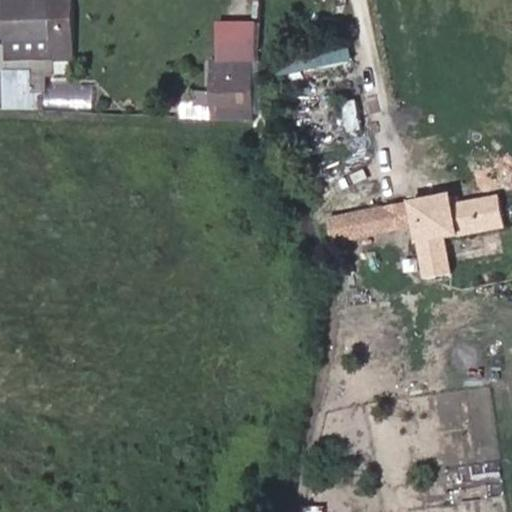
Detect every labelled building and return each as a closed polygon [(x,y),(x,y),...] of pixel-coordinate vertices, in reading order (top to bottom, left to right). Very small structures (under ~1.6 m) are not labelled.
[(16,0),(17,23),(59,23),(59,47),(58,57),(81,57),(78,0),(16,0)] [(18,46),(59,47),(59,23),(17,23),(18,46)] [(348,42),(281,54),(284,74),(351,62),(348,42)] [(14,80),(52,84),(53,68),(39,68),(39,57),(14,57),(14,80)] [(213,88),(252,93),(254,63),(214,59),(213,88)] [(47,84),(45,108),(92,113),(94,89),(47,84)] [(356,100),(343,103),(348,132),(361,130),(356,100)] [(241,121),(240,142),(268,142),(268,121),(241,121)] [(442,188),(394,196),(397,215),(405,273),(440,269),(435,231),(497,223),(493,193),(444,199),(442,188)] [(313,206),(314,227),(397,215),(394,196),(363,201),(313,206)]
